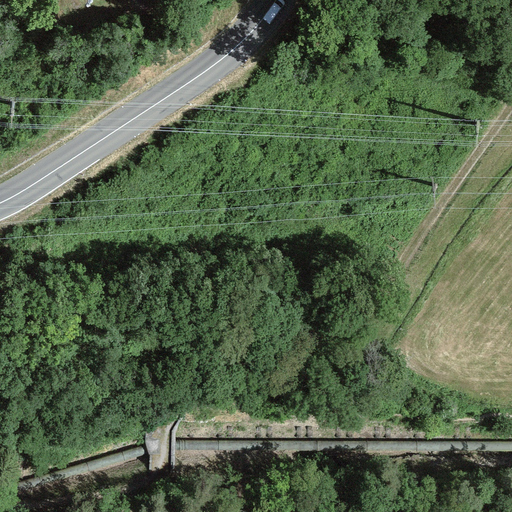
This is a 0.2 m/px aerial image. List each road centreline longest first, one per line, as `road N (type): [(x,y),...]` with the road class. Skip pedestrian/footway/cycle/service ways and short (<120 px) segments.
road 1 (track): [(239,393),(280,372),(395,252),(511,109)]
road 2 (secondary): [(277,0),(222,58),(0,203)]
